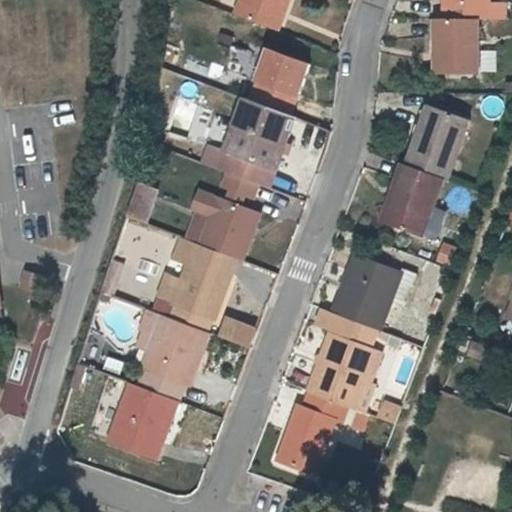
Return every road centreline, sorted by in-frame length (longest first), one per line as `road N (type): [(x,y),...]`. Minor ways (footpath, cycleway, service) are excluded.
road 1 (residential): [(196,511),(209,508),(228,469),(355,138),(360,41),(375,0)]
road 2 (residential): [(84,270),(114,176),(129,0)]
road 3 (residential): [(26,458),(84,270)]
road 4 (residential): [(0,159),(12,242),(84,270)]
road 5 (residential): [(26,458),(161,511)]
